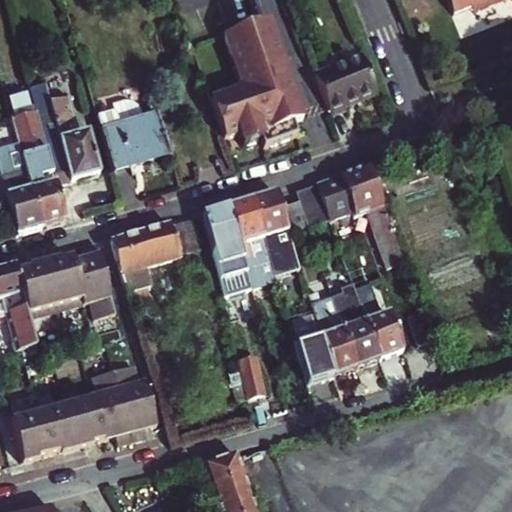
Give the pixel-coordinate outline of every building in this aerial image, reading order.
[(511,0),(448,0),(456,17),(473,10),(476,9),(477,11),(495,4),(502,5),(511,1),(511,0)] [(476,9),(473,10),(476,16),(502,5),(495,4),(477,11),(476,9)] [(210,105),(224,144),(238,139),(242,151),(261,144),(263,152),(297,140),(292,128),(302,124),(289,88),(286,89),(277,64),(280,62),(267,25),(223,41),(230,60),(235,58),(243,82),(238,83),(242,94),(210,105)] [(317,87),(329,119),(344,113),(344,109),(375,97),(369,82),(361,58),(313,77),(317,87)] [(29,94),(31,103),(35,117),(36,121),(54,185),(55,190),(98,178),(86,135),(78,137),(69,101),(50,106),(46,90),(29,94)] [(168,157),(156,117),(139,122),(136,109),(130,106),(123,104),(111,107),(113,112),(95,117),(112,173),(168,157)] [(36,121),(35,117),(10,124),(12,128),(36,121)] [(12,128),(17,147),(40,231),(65,224),(55,190),(54,185),(36,121),(12,128)] [(40,231),(17,147),(0,151),(0,185),(15,238),(40,231)] [(388,274),(405,267),(370,170),(315,190),(326,219),(329,226),(353,218),(354,222),(367,218),(388,274)] [(315,190),(295,196),(299,206),(306,227),(326,219),(315,190)] [(278,197),(254,204),(270,260),(294,252),(278,197)] [(228,211),(252,295),(278,288),(278,287),(270,260),(254,204),(228,211)] [(306,227),(299,206),(287,210),(296,233),(307,229),(306,227)] [(202,219),(205,230),(219,274),(225,303),(252,295),(228,211),(202,219)] [(168,229),(109,246),(130,314),(152,308),(148,296),(151,295),(144,273),(181,262),(180,258),(196,254),(190,235),(188,227),(169,232),(168,229)] [(43,268),(15,276),(28,322),(56,315),(84,307),(89,306),(93,322),(113,317),(95,249),(81,253),(83,260),(72,263),(71,263),(70,261),(43,268)] [(356,299),(380,364),(404,355),(389,316),(382,319),(375,300),(368,302),(365,291),(367,291),(357,262),(343,266),(356,299)] [(0,272),(0,320),(4,319),(9,318),(20,354),(21,354),(35,350),(28,322),(15,276),(13,268),(0,272)] [(305,289),(325,354),(333,381),(356,372),(334,306),(328,289),(315,293),(313,286),(305,289)] [(356,372),(380,364),(356,299),(334,306),(356,372)] [(421,317),(407,321),(417,350),(431,345),(421,317)] [(9,318),(4,319),(14,355),(20,354),(9,318)] [(300,362),(308,390),(333,381),(325,354),(321,343),(296,350),(300,362)] [(239,367),(243,389),(247,405),(247,406),(264,402),(256,363),(239,367)] [(38,466),(38,462),(49,459),(61,456),(62,459),(73,457),(73,453),(75,452),(76,455),(92,451),(91,448),(101,445),(116,442),(119,453),(132,449),(148,445),(145,434),(157,431),(145,385),(136,387),(132,371),(113,376),(91,382),(95,397),(89,399),(63,405),(36,413),(9,420),(21,467),(22,470),(38,466)] [(247,405),(243,389),(234,391),(237,406),(247,405)] [(224,460),(202,468),(216,511),(253,511),(234,458),(224,460)]
